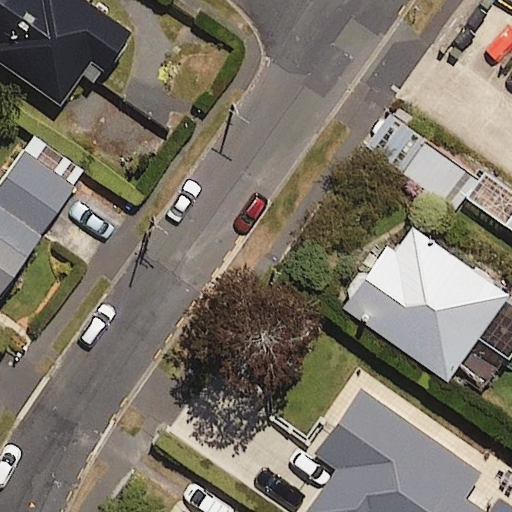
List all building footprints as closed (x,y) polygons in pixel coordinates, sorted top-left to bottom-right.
[(126,20),(96,0),(0,0),(0,54),(59,95),(80,64),(91,72),(126,20)] [(478,173),(390,105),(365,138),(453,205),(478,173)] [(0,175),(0,280),(75,174),(25,139),(0,175)] [(511,202),(503,215),(511,222),(511,202)] [(511,339),(511,286),(401,208),(340,295),(445,369),(475,326),(506,348),(511,339)] [(477,464),(358,381),(313,446),(337,463),(304,510),(305,511),(511,511),(511,509),(468,478),(477,464)] [(192,511),(173,499),(163,511),(192,511)]
